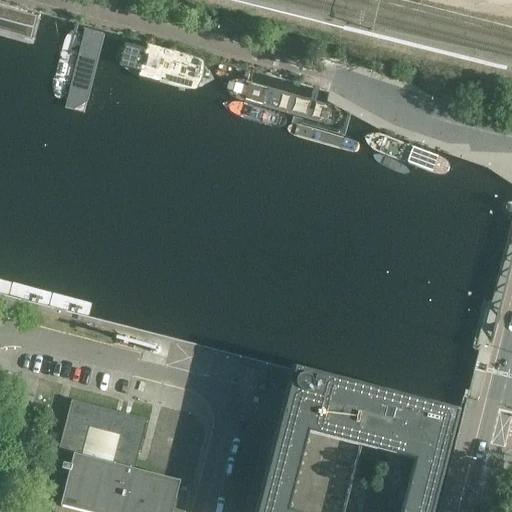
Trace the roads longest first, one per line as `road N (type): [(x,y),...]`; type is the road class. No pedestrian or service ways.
road 1 (residential): [(511,138),(390,102),(332,74),(50,0)]
road 2 (secondary): [(511,332),(466,511)]
road 3 (secondary): [(484,511),(511,393)]
